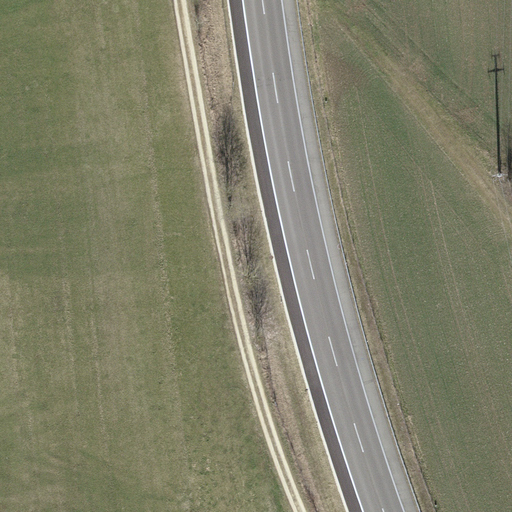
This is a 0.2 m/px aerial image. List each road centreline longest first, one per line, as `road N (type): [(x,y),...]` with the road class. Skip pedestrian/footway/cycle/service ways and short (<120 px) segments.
road 1 (trunk): [(262,0),(314,279),(387,511)]
road 2 (track): [(305,511),(233,281),(188,0)]
road 3 (track): [(511,217),(399,82)]
